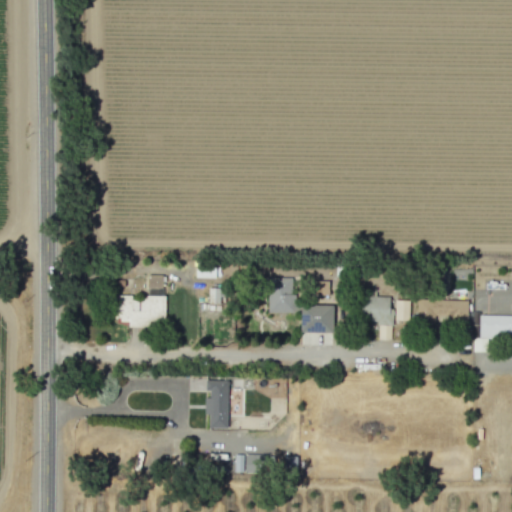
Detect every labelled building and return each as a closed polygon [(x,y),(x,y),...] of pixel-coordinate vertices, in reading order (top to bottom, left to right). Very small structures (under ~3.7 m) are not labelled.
[(214,278),(214,261),(195,261),(195,277),(214,278)] [(146,288),(161,289),(161,275),(147,275),(146,288)] [(267,313),(296,312),(296,304),(301,304),(301,294),(290,294),(290,277),(266,278),(267,313)] [(327,295),(328,281),(311,280),(310,295),(327,295)] [(377,340),(390,340),(390,296),(375,296),(375,289),(367,289),(367,294),(359,294),(359,321),(377,321),(377,340)] [(164,297),(130,296),(130,295),(113,295),(113,320),(128,320),(128,325),(164,326),(164,297)] [(448,316),(448,322),(466,323),(466,300),(416,299),(415,324),(433,324),(433,315),(448,316)] [(394,320),(408,321),(408,300),(394,300),(394,320)] [(332,305),(299,305),(299,332),(332,332),(332,305)] [(204,413),(209,413),(209,426),(226,426),(227,377),(205,378),(205,389),(209,389),(209,397),(204,397),(204,413)] [(244,455),(244,465),(236,464),(237,457),(234,457),(234,472),(255,472),(256,455),(244,455)]
